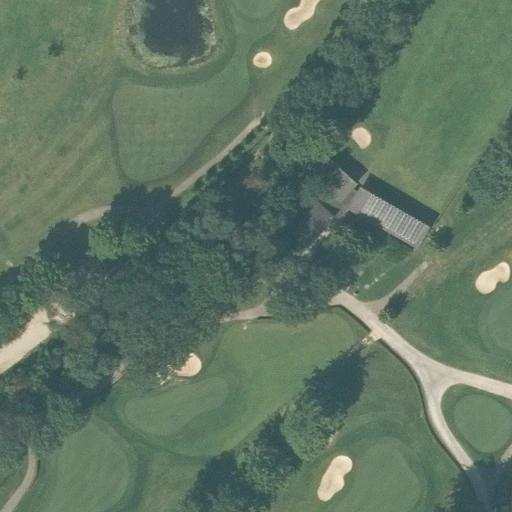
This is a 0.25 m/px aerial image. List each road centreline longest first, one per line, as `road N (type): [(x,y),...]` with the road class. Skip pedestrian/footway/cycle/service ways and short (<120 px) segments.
road 1 (track): [(511,392),(460,376),(441,385),(306,275),(217,251)]
road 2 (track): [(378,329),(240,465),(173,511)]
road 3 (track): [(366,0),(319,90),(201,213)]
road 4 (track): [(153,253),(0,358)]
road 5 (track): [(483,511),(481,492),(435,415),(441,385)]
